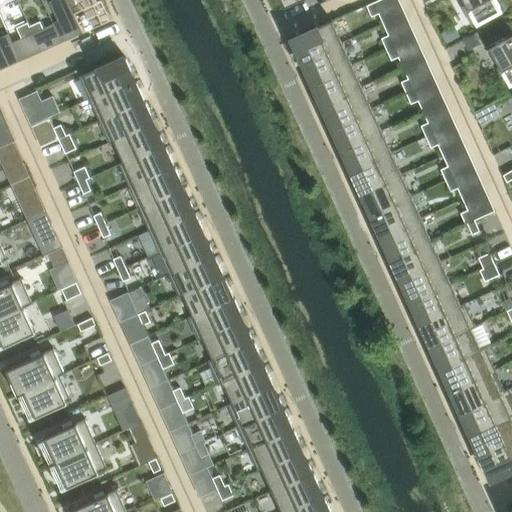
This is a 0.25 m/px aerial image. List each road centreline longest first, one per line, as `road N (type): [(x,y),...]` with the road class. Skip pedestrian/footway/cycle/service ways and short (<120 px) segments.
road 1 (residential): [(484,511),(250,0)]
road 2 (residential): [(121,0),(352,511)]
